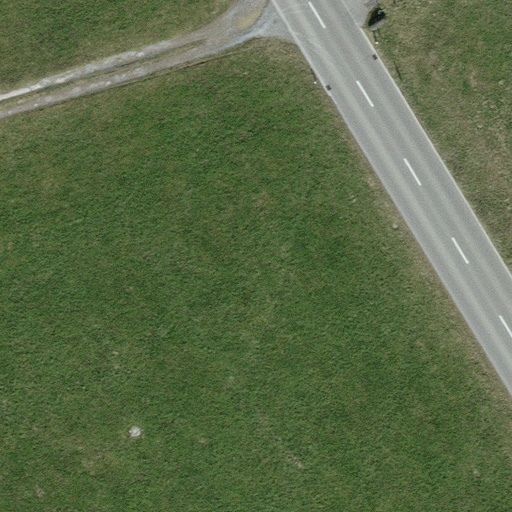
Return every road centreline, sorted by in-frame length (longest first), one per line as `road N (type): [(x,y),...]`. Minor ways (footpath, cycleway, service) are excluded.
road 1 (tertiary): [(302,0),(511,345)]
road 2 (track): [(307,0),(0,103)]
